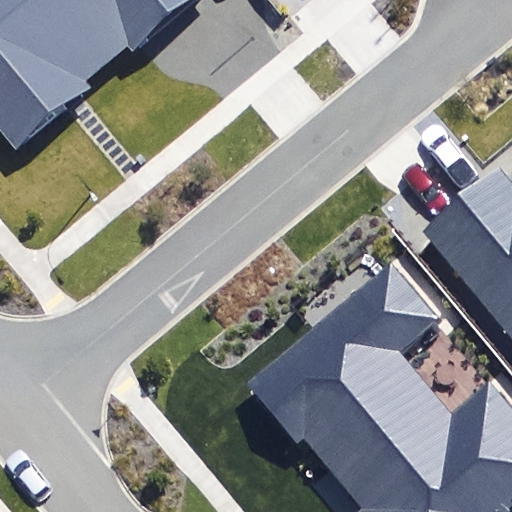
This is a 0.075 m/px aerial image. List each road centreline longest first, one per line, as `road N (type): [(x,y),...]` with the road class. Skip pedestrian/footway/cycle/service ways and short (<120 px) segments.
road 1 (residential): [(507,0),(14,408)]
road 2 (residential): [(14,408),(100,511)]
